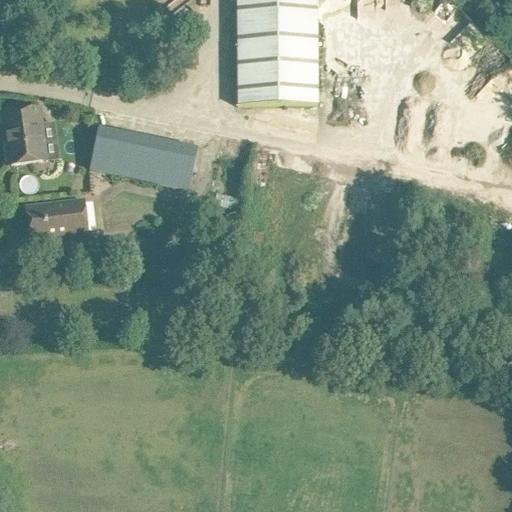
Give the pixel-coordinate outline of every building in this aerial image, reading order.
[(148,0),(149,12),(187,10),(186,0),(148,0)] [(316,0),(235,0),(237,107),(318,106),(316,0)] [(40,109),(21,112),(1,114),(3,131),(6,131),(11,166),(43,162),(38,127),(42,126),(40,109)] [(96,123),(87,157),(179,181),(188,147),(96,123)] [(84,202),(46,206),(26,209),(30,242),(88,235),(84,202)]
